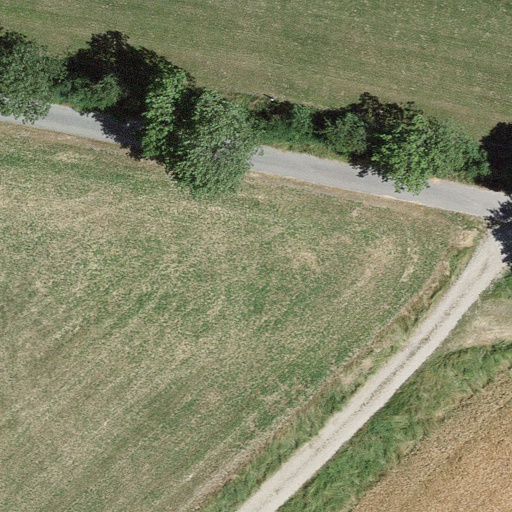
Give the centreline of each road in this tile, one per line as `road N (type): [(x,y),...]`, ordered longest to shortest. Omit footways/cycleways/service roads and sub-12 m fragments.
road 1 (track): [(511,214),(0,113)]
road 2 (track): [(511,220),(452,307),(260,511)]
